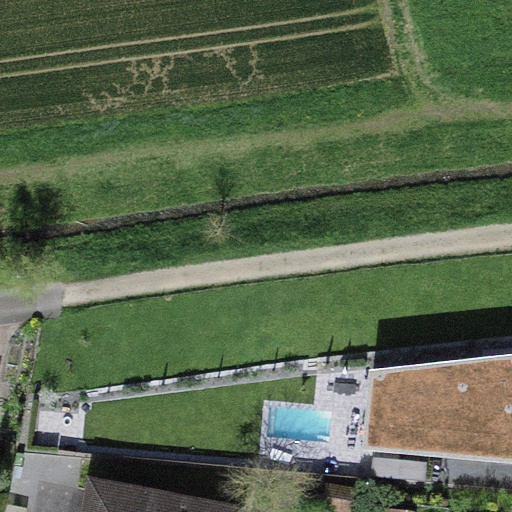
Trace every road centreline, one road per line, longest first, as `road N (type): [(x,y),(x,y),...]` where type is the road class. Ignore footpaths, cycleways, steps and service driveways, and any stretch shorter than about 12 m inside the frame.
road 1 (track): [(0,189),(511,110)]
road 2 (track): [(39,298),(511,239)]
road 3 (track): [(423,123),(394,0)]
